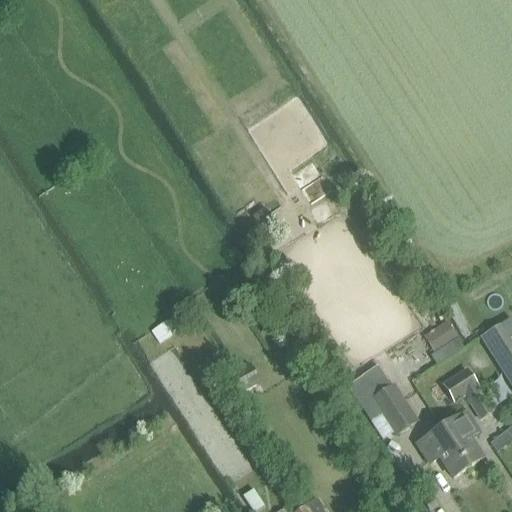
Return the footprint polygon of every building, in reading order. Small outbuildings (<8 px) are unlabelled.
[(245,173),(255,188),(275,174),(265,159),(245,173)] [(166,332),(182,322),(175,311),(159,321),(166,332)] [(447,324),(433,333),(444,350),(458,341),(447,324)] [(479,340),(511,390),(511,344),(500,327),(479,340)] [(364,389),(388,373),(379,360),(355,376),(364,389)] [(246,368),(218,383),(226,398),(236,393),(233,387),(240,384),(245,393),(256,387),(246,368)] [(490,414),(478,394),(479,393),(466,373),(442,389),(454,408),(466,400),(479,422),(490,414)] [(383,443),(394,437),(371,402),(382,395),(377,386),(355,400),(383,443)] [(393,388),(382,395),(371,402),(394,437),(394,438),(416,424),(393,388)] [(441,430),(468,472),(483,463),(469,442),(479,436),(465,414),(441,430)] [(453,482),(468,472),(441,430),(415,446),(429,468),(440,461),(453,482)] [(254,492),(244,499),(252,511),(258,511),(264,508),(254,492)] [(436,506),(431,500),(425,504),(429,511),(436,506)] [(300,511),(324,511),(317,501),(300,511)]
